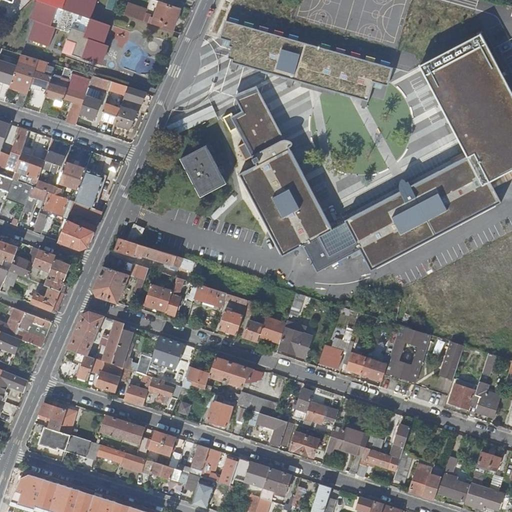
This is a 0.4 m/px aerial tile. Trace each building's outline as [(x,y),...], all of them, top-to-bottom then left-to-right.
[(64,51),(79,56),(87,33),(106,39),(111,24),(92,18),(98,0),(6,0),(13,2),(13,0),(37,0),(40,1),(33,20),(38,21),(31,40),(51,47),(57,28),(71,32),(64,51)] [(151,23),(174,30),(181,9),(160,2),(160,4),(154,21),(151,20),(150,23),(151,23)] [(129,10),(128,15),(147,21),(148,16),(129,10)] [(395,68),(227,20),(222,37),(232,40),(231,45),(234,46),(231,57),(236,59),(235,62),(327,88),(347,94),(363,99),(371,101),(376,82),(390,86),(395,68)] [(511,170),(511,86),(484,32),(422,64),(470,157),(476,154),(490,182),(511,170)] [(87,33),(79,56),(103,64),(111,40),(106,39),(87,33)] [(38,64),(39,59),(21,54),(19,59),(17,66),(12,81),(19,83),(30,87),(32,83),(35,72),(28,70),(30,62),(38,64)] [(53,71),(56,65),(39,59),(38,64),(35,71),(52,76),(53,71)] [(0,77),(12,81),(17,66),(0,60),(0,77)] [(35,71),(38,64),(30,62),(28,70),(35,72),(35,71)] [(71,76),(74,70),(56,65),(53,71),(71,76)] [(91,82),(93,76),(74,70),(71,76),(91,82)] [(51,78),(52,76),(35,71),(35,72),(32,83),(48,88),(49,83),(51,78)] [(110,90),(112,82),(93,76),(91,82),(89,87),(109,94),(110,90)] [(67,89),(69,84),(54,79),(52,84),(49,83),(48,88),(45,95),(63,101),(64,99),(67,89)] [(126,95),(128,87),(112,82),(110,90),(126,95)] [(7,97),(11,85),(4,83),(0,94),(7,97)] [(142,104),(147,93),(128,87),(126,95),(125,98),(142,104)] [(289,147),(257,88),(233,97),(242,113),(230,119),(255,165),(289,147)] [(86,96),(86,95),(67,89),(64,99),(80,104),(78,110),(73,109),(68,122),(77,125),(80,114),(86,96)] [(17,105),(24,107),(28,94),(22,92),(17,105)] [(40,113),(45,95),(39,93),(33,110),(40,113)] [(101,101),(86,96),(80,114),(95,118),(101,101)] [(49,116),(57,118),(62,106),(56,104),(52,106),(49,116)] [(104,119),(116,124),(121,109),(110,105),(106,104),(99,122),(103,123),(104,119)] [(131,129),(138,113),(121,107),(121,109),(116,124),(131,129)] [(20,158),(30,130),(22,128),(18,138),(13,154),(10,153),(12,147),(4,145),(1,153),(20,160),(20,158)] [(201,196),(226,183),(206,144),(181,158),(201,196)] [(240,174),(284,256),(301,247),(333,230),(289,147),(255,165),(240,174)] [(62,167),(65,156),(49,150),(45,161),(43,167),(43,168),(50,171),(53,163),(62,167)] [(16,171),(20,160),(1,153),(0,156),(0,168),(2,169),(3,167),(16,171)] [(470,157),(346,221),(361,249),(372,271),(502,203),(490,182),(476,154),(470,157)] [(33,186),(36,187),(38,180),(39,178),(42,171),(43,168),(43,167),(27,162),(27,160),(20,158),(20,160),(16,171),(14,176),(32,182),(31,185),(33,186)] [(76,189),(80,190),(86,172),(87,169),(66,162),(61,177),(60,180),(59,183),(76,189)] [(86,172),(80,190),(97,196),(104,178),(86,172)] [(0,189),(3,190),(4,188),(10,190),(14,179),(13,179),(0,174),(0,189)] [(31,185),(14,179),(10,190),(6,198),(25,205),(26,203),(33,186),(31,185)] [(48,192),(51,193),(55,194),(57,187),(38,180),(36,187),(48,192)] [(25,205),(23,212),(29,215),(33,204),(36,197),(41,199),(40,203),(43,204),(48,192),(36,187),(33,186),(26,203),(25,205)] [(84,205),(92,208),(96,198),(79,192),(77,199),(76,201),(76,202),(84,205)] [(62,217),(69,199),(55,194),(51,193),(44,210),(62,217)] [(99,222),(103,212),(98,210),(95,209),(92,208),(84,205),(76,202),(74,201),(70,211),(99,222)] [(11,224),(17,227),(22,213),(16,211),(11,224)] [(34,233),(39,235),(46,218),(39,215),(34,233)] [(87,247),(96,228),(81,221),(79,226),(70,222),(71,219),(68,217),(58,242),(80,250),(87,247)] [(361,249),(346,221),(333,230),(301,247),(314,273),(361,249)] [(127,240),(138,243),(144,228),(135,224),(134,223),(127,240)] [(127,240),(120,238),(116,249),(141,257),(141,255),(180,267),(183,257),(138,243),(127,240)] [(19,248),(0,240),(0,256),(13,262),(19,248)] [(34,265),(40,249),(34,247),(28,262),(33,264),(34,265)] [(14,273),(15,272),(20,259),(22,260),(26,250),(19,248),(13,262),(12,265),(10,271),(14,273)] [(55,260),(56,256),(40,249),(34,265),(34,266),(50,272),(55,260)] [(28,277),(33,264),(28,262),(22,260),(20,259),(15,272),(28,277)] [(70,266),(55,260),(50,272),(50,273),(52,278),(51,281),(48,279),(45,285),(47,286),(50,287),(61,292),(65,283),(63,282),(70,266)] [(9,271),(10,271),(12,265),(3,262),(0,267),(9,271)] [(149,268),(133,263),(130,274),(139,277),(134,292),(140,294),(148,272),(149,268)] [(129,274),(104,266),(94,289),(97,295),(117,302),(129,274)] [(158,266),(157,271),(175,277),(176,274),(171,272),(171,270),(158,266)] [(0,278),(4,280),(9,271),(0,267),(0,278)] [(14,286),(19,275),(14,273),(10,271),(9,271),(4,280),(4,282),(14,286)] [(48,279),(48,278),(31,272),(29,279),(45,285),(48,279)] [(179,296),(184,279),(177,277),(173,290),(166,311),(166,312),(175,315),(181,297),(179,296)] [(194,297),(198,284),(187,280),(186,283),(193,285),(188,299),(190,300),(189,304),(191,304),(192,303),(194,297)] [(154,307),(166,311),(173,290),(151,283),(145,304),(154,307)] [(225,299),(227,293),(198,284),(194,297),(217,305),(217,304),(223,306),(225,299)] [(61,292),(50,287),(48,293),(46,297),(35,293),(31,303),(53,312),(53,311),(57,312),(64,294),(61,292)] [(246,306),(248,300),(227,293),(225,299),(246,306)] [(297,293),(289,313),(298,316),(305,295),(297,293)] [(252,311),(255,302),(248,300),(246,306),(245,308),(252,311)] [(199,306),(192,303),(191,304),(188,316),(195,318),(199,306)] [(0,329),(16,336),(26,312),(20,309),(14,307),(7,323),(0,320),(0,329)] [(237,334),(243,315),(225,309),(219,328),(237,334)] [(82,314),(67,348),(85,354),(87,355),(103,316),(88,311),(82,314)] [(43,347),(53,322),(26,312),(16,336),(16,337),(22,339),(43,347)] [(280,342),(286,322),(266,315),(263,325),(260,335),(280,342)] [(307,325),(288,318),(286,322),(280,342),(278,348),(305,356),(312,335),(305,333),(307,325)] [(123,329),(124,324),(125,323),(115,320),(102,360),(112,363),(123,329)] [(260,335),(263,325),(249,320),(244,337),(258,341),(260,335)] [(423,332),(401,325),(393,347),(388,364),(385,371),(408,378),(416,381),(430,341),(448,347),(439,374),(454,379),(465,346),(424,333),(423,332)] [(132,332),(123,329),(112,363),(121,366),(125,354),(132,332)] [(0,343),(18,350),(22,339),(16,337),(2,331),(0,334),(0,343)] [(125,354),(130,356),(137,333),(132,332),(125,354)] [(353,334),(346,332),(342,345),(348,347),(351,339),(353,334)] [(351,339),(348,347),(343,363),(349,365),(347,369),(362,374),(367,357),(350,351),(352,346),(353,347),(354,341),(351,339)] [(344,350),(325,345),(320,362),(338,368),(344,350)] [(384,362),(367,357),(362,374),(381,380),(387,364),(388,364),(393,347),(389,346),(384,362)] [(198,363),(203,349),(195,347),(190,361),(198,363)] [(151,360),(154,353),(142,350),(138,363),(136,362),(133,370),(144,373),(147,374),(151,360)] [(6,363),(12,365),(16,353),(13,352),(12,355),(8,356),(6,363)] [(496,355),(489,353),(486,361),(494,363),(496,355)] [(77,376),(88,380),(95,357),(87,355),(85,354),(77,376)] [(123,367),(129,368),(133,357),(130,356),(125,354),(121,366),(123,367)] [(260,370),(216,356),(210,373),(209,376),(242,387),(246,376),(250,378),(249,382),(257,380),(260,370)] [(185,377),(187,372),(151,360),(147,374),(152,376),(158,378),(165,380),(175,384),(182,386),(185,377)] [(209,376),(210,373),(189,366),(187,372),(185,377),(206,384),(209,376)] [(131,377),(133,370),(129,368),(123,367),(121,374),(131,377)] [(26,386),(29,380),(3,370),(0,377),(0,398),(6,401),(9,392),(6,391),(9,384),(19,388),(18,390),(24,392),(26,386)] [(97,385),(116,391),(120,377),(101,371),(97,385)] [(142,380),(150,383),(152,376),(147,374),(144,373),(142,380)] [(172,396),(178,398),(182,386),(175,384),(174,389),(161,384),(156,383),(158,378),(152,376),(150,383),(148,389),(159,392),(157,400),(163,402),(166,395),(172,396)] [(174,389),(175,384),(165,380),(164,382),(162,382),(161,384),(174,389)] [(490,384),(480,380),(476,390),(475,395),(472,405),(476,407),(475,411),(494,418),(501,396),(487,391),(490,384)] [(124,399),(143,405),(144,402),(147,394),(148,390),(129,384),(124,399)] [(203,393),(209,395),(212,385),(206,384),(203,393)] [(475,395),(476,390),(455,384),(449,403),(468,409),(473,394),(475,395)] [(307,412),(311,400),(313,392),(302,388),(296,408),(295,408),(292,416),(300,418),(302,410),(307,412)] [(274,416),(278,403),(241,391),(237,404),(253,409),(274,416)] [(231,405),(228,404),(214,400),(207,420),(227,426),(233,406),(231,405)] [(336,420),(339,409),(311,400),(307,412),(303,424),(314,428),(316,421),(322,423),(324,417),(336,420)] [(182,401),(179,411),(188,414),(191,404),(182,401)] [(44,402),(38,416),(47,419),(48,416),(51,417),(48,427),(67,433),(72,420),(74,412),(65,409),(58,407),(44,402)] [(239,406),(235,419),(243,421),(247,409),(239,406)] [(288,421),(274,416),(253,409),(248,424),(255,426),(256,422),(275,428),(270,443),(280,446),(281,445),(285,433),(288,421)] [(140,443),(142,436),(145,427),(105,414),(99,433),(101,434),(102,431),(140,443)] [(370,435),(370,433),(342,424),(341,428),(334,425),(331,435),(328,446),(325,454),(332,456),(336,446),(363,454),(366,447),(370,435)] [(403,450),(410,427),(400,424),(394,443),(397,444),(393,456),(401,458),(403,450)] [(48,427),(44,426),(39,444),(58,449),(59,445),(67,447),(71,434),(67,433),(48,427)] [(147,447),(160,451),(165,433),(155,430),(152,439),(142,436),(140,443),(148,446),(147,447)] [(302,453),(307,435),(295,431),(290,449),(302,453)] [(170,454),(175,437),(165,433),(160,451),(170,454)] [(285,433),(281,445),(287,447),(291,435),(285,433)] [(67,447),(66,449),(96,459),(97,454),(100,444),(96,442),(71,434),(67,447)] [(328,446),(331,435),(326,434),(322,444),(328,446)] [(319,439),(307,435),(302,453),(314,457),(319,439)] [(384,439),(370,435),(366,447),(380,451),(384,439)] [(122,465),(149,474),(150,471),(153,460),(136,455),(100,444),(97,454),(123,462),(122,465)] [(190,472),(201,475),(202,472),(206,457),(209,447),(199,444),(192,466),(190,472)] [(216,467),(221,451),(209,447),(206,457),(211,459),(209,465),(216,467)] [(392,456),(366,447),(363,454),(362,459),(389,467),(392,456)] [(409,452),(403,450),(401,458),(397,470),(396,472),(394,479),(401,482),(405,468),(409,469),(411,459),(407,458),(409,452)] [(501,458),(481,451),(477,464),(497,470),(501,458)] [(401,458),(393,456),(392,456),(389,467),(394,469),(397,470),(401,458)] [(237,461),(232,477),(244,480),(250,461),(243,458),(238,457),(237,461)] [(209,478),(230,484),(232,477),(237,461),(227,458),(221,478),(217,477),(215,474),(211,472),(209,478)] [(455,461),(448,459),(442,477),(437,493),(465,502),(471,484),(458,480),(450,478),(451,474),(455,461)] [(153,460),(150,471),(178,480),(182,469),(176,467),(156,461),(153,460)] [(250,461),(244,480),(264,486),(270,467),(250,461)] [(367,465),(360,463),(357,475),(363,477),(367,465)] [(284,496),(292,474),(270,467),(264,486),(274,490),(274,493),(284,496)] [(437,493),(442,477),(417,469),(410,492),(435,500),(437,493)] [(185,487),(196,491),(196,490),(201,475),(190,472),(185,487)] [(196,490),(226,499),(228,491),(230,484),(209,478),(203,476),(201,475),(196,490)] [(301,477),(292,504),(297,506),(306,479),(301,477)] [(499,491),(503,480),(494,478),(491,488),(499,491)] [(465,502),(465,503),(487,510),(488,506),(499,509),(504,493),(499,491),(491,488),(477,484),(472,482),(471,484),(465,502)] [(237,487),(230,484),(228,491),(235,494),(237,487)] [(321,484),(312,510),(316,511),(323,511),(329,497),(332,487),(321,484)] [(252,493),(246,511),(248,511),(255,511),(260,497),(261,496),(252,493)] [(255,511),(266,511),(270,500),(260,497),(255,511)] [(329,497),(323,511),(332,511),(335,503),(336,499),(329,497)] [(374,501),(370,511),(381,511),(384,504),(374,501)] [(332,511),(341,511),(343,505),(335,503),(332,511)]
